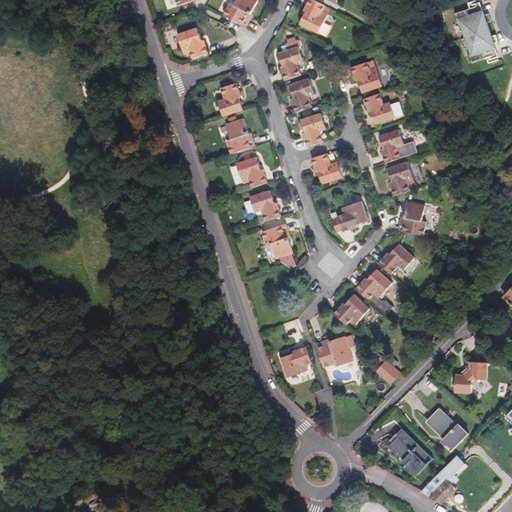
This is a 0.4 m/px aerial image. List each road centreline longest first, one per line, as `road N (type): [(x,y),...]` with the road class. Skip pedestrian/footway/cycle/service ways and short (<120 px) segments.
road 1 (residential): [(312,444),(259,371),(165,87)]
road 2 (residential): [(337,451),(511,279)]
